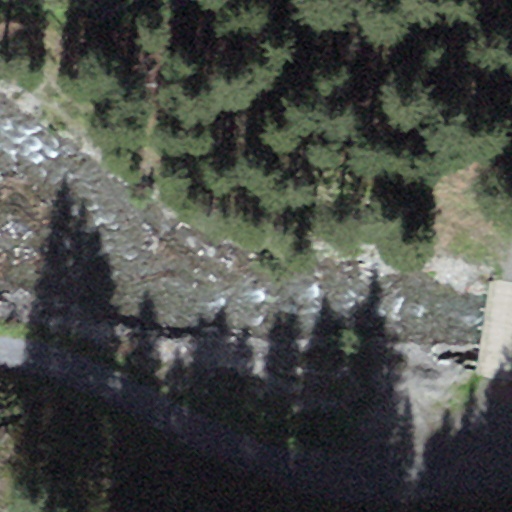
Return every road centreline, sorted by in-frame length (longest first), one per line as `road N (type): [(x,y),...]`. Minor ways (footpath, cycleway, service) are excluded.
road 1 (track): [(511,468),(364,483),(265,464),(14,351),(0,352)]
road 2 (track): [(511,346),(505,466)]
